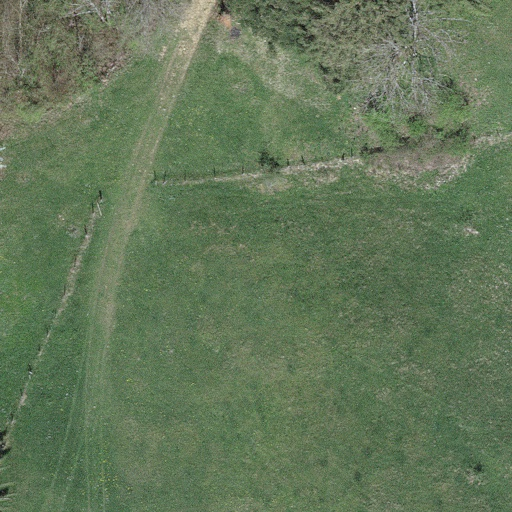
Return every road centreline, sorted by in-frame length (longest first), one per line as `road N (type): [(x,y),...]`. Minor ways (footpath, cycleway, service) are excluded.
road 1 (track): [(208,0),(111,249),(38,511)]
road 2 (track): [(93,325),(93,511)]
